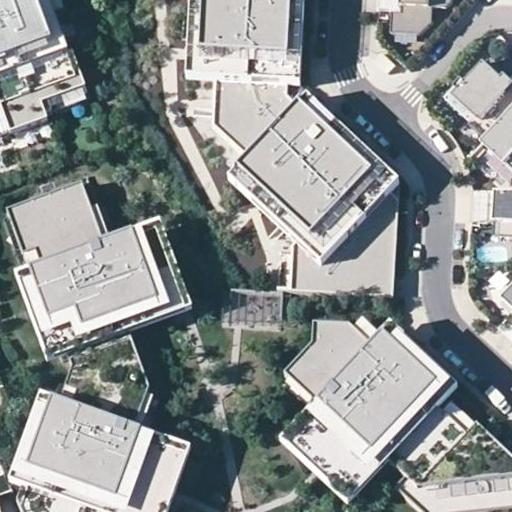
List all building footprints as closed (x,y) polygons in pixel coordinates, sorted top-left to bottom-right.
[(0,0),(0,109),(10,136),(10,138),(48,124),(46,118),(42,108),(86,92),(73,56),(69,58),(57,62),(34,0),(0,0)] [(69,58),(47,0),(34,0),(57,62),(69,58)] [(296,79),(300,0),(193,0),(189,72),(296,79)] [(453,0),(404,0),(404,14),(394,13),(393,34),(421,36),(434,25),(435,9),(448,9),(454,3),(453,0)] [(398,67),(384,54),(376,62),(390,75),(398,67)] [(511,78),(509,75),(505,79),(504,78),(488,63),(469,83),(465,80),(458,88),(462,91),(456,97),(480,119),(474,124),(473,126),(488,140),(511,114),(511,78)] [(46,118),(89,102),(86,92),(42,108),(46,118)] [(405,182),(308,97),(226,190),(294,250),(323,275),(397,192),(405,182)] [(0,139),(10,136),(0,109),(0,139)] [(511,161),(511,114),(488,140),(485,143),(508,165),(511,161)] [(86,181),(15,207),(71,358),(143,332),(168,322),(139,243),(113,253),(86,181)] [(323,275),(294,250),(292,301),(391,304),(397,192),(323,275)] [(511,192),(500,192),(497,238),(511,238),(511,192)] [(504,246),(478,251),(480,263),(507,259),(504,246)] [(511,287),(502,298),(511,307),(511,287)] [(447,395),(458,380),(393,319),(385,328),(364,313),(354,322),(317,318),(314,340),(284,372),(319,404),(278,435),(348,500),(391,452),(447,395)] [(57,416),(140,442),(162,381),(143,332),(71,358),(73,372),(57,416)] [(447,395),(391,452),(423,483),(478,425),(447,395)] [(140,442),(57,416),(44,450),(41,448),(18,508),(19,511),(141,511),(164,451),(140,442)]
